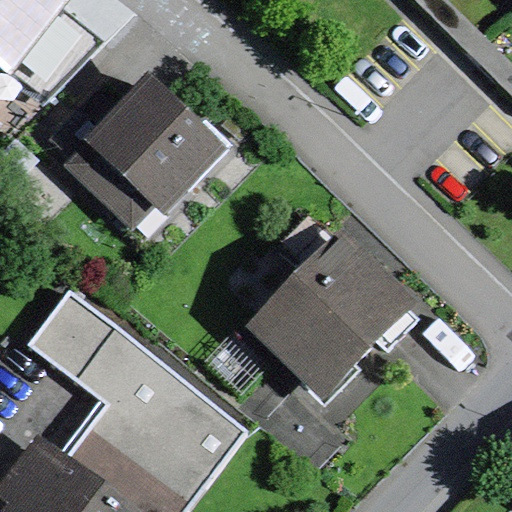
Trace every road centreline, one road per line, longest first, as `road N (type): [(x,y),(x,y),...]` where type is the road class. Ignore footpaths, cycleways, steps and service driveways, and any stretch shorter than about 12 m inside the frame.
road 1 (unclassified): [(151,0),(243,75),(511,331)]
road 2 (residential): [(511,390),(391,511)]
